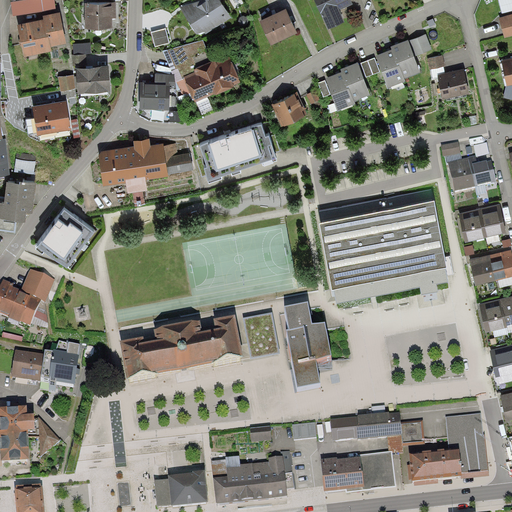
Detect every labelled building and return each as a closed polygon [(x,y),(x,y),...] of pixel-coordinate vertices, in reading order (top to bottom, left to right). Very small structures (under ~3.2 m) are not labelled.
[(30,0),(9,2),(10,16),(42,13),(40,0),(30,0)] [(202,0),(198,3),(181,9),(197,38),(232,18),(218,0),(202,0)] [(312,0),(327,32),(340,27),(335,15),(352,7),(349,0),(312,0)] [(511,0),(501,0),(504,11),(511,9),(511,0)] [(111,5),(84,4),(84,33),(110,33),(111,5)] [(286,11),(258,23),(269,48),(297,35),(286,11)] [(43,22),(49,48),(66,45),(59,13),(42,16),(43,22)] [(511,17),(500,21),(504,39),(511,37),(511,17)] [(43,22),(15,28),(22,60),(50,54),(49,48),(43,22)] [(165,30),(149,34),(153,50),(169,45),(165,30)] [(425,36),(409,42),(416,59),(432,53),(425,36)] [(201,42),(162,52),(176,80),(193,71),(189,62),(206,54),(201,42)] [(406,43),(390,49),(391,52),(403,82),(420,75),(406,43)] [(90,45),(75,46),(76,57),(83,56),(91,55),(90,45)] [(391,52),(375,59),(387,91),(404,85),(403,82),(391,52)] [(76,57),(70,57),(71,71),(76,71),(84,70),(83,56),(76,57)] [(442,56),(426,60),(429,73),(445,69),(442,56)] [(373,60),(359,65),(365,81),(379,75),(373,60)] [(195,78),(183,83),(192,105),(213,96),(214,98),(231,91),(230,89),(239,85),(231,67),(218,73),(214,64),(193,73),(195,78)] [(511,64),(502,67),(506,88),(511,86),(511,64)] [(340,76),(317,85),(323,101),(329,98),(332,105),(328,107),(331,116),(354,107),(353,104),(370,97),(357,65),(338,72),(340,76)] [(84,70),(76,71),(78,98),(109,96),(107,69),(84,70)] [(463,72),(435,78),(440,103),(468,97),(463,72)] [(71,76),(57,79),(60,94),(74,91),(71,76)] [(154,85),(139,85),(138,110),(167,111),(168,85),(173,86),(174,77),(154,76),(154,85)] [(315,93),(306,96),(311,108),(320,104),(315,93)] [(295,95),(272,105),(282,130),(306,120),(295,95)] [(64,102),(31,108),(33,120),(26,121),(30,142),(70,134),(64,102)] [(262,121),(201,142),(205,156),(211,172),(212,173),(272,153),(268,141),(272,140),(271,135),(269,131),(265,132),(262,121)] [(268,141),(272,153),(281,150),(276,133),(271,135),(272,140),(268,141)] [(137,148),(100,153),(103,180),(127,177),(128,184),(143,182),(143,178),(146,178),(146,173),(166,170),(162,144),(149,146),(148,138),(136,139),(137,148)] [(171,143),(162,144),(166,170),(192,167),(190,153),(173,155),(171,143)] [(479,158),(492,155),(490,144),(477,147),(479,158)] [(457,146),(443,148),(444,156),(458,155),(457,146)] [(36,158),(16,155),(14,171),(34,173),(36,158)] [(211,172),(205,156),(196,159),(202,175),(211,172)] [(474,161),(447,168),(454,199),(496,189),(490,166),(476,169),(474,161)] [(33,185),(7,183),(6,200),(0,199),(0,232),(13,234),(14,223),(22,224),(23,217),(30,218),(33,185)] [(146,184),(135,185),(136,202),(147,201),(146,184)] [(324,209),(320,209),(335,294),(337,302),(370,296),(376,295),(422,287),(423,290),(430,289),(437,288),(436,283),(447,281),(449,280),(448,273),(454,272),(451,254),(449,255),(445,255),(435,199),(433,199),(431,189),(386,197),(385,197),(324,209)] [(65,204),(37,241),(69,265),(97,229),(65,204)] [(480,217),(459,222),(464,243),(486,238),(487,242),(505,238),(499,210),(480,214),(480,217)] [(511,258),(511,253),(470,262),(475,287),(511,278),(511,258)] [(20,292),(2,285),(0,289),(0,315),(31,327),(34,319),(40,305),(42,306),(47,293),(51,283),(27,274),(20,292)] [(511,298),(484,304),(488,327),(511,322),(511,298)] [(308,308),(285,313),(289,336),(286,337),(293,370),(308,368),(317,366),(332,363),(331,362),(325,330),(325,329),(313,332),(308,308)] [(261,319),(246,321),(253,360),(268,357),(279,356),(272,317),(261,319)] [(142,345),(123,349),(130,385),(157,380),(157,377),(185,371),(214,366),(214,369),(242,363),(234,323),(216,326),(218,338),(201,341),(199,328),(182,331),(182,330),(177,331),(173,332),(173,333),(153,337),(156,349),(143,352),(142,345)] [(511,346),(489,351),(496,378),(511,374),(511,346)] [(46,356),(42,380),(52,382),(51,385),(73,388),(79,350),(59,347),(58,358),(46,356)] [(46,356),(17,352),(14,377),(42,380),(46,356)] [(308,368),(293,370),(297,394),(321,389),(317,366),(308,368)] [(339,373),(331,375),(332,384),(340,382),(339,373)] [(511,394),(499,398),(506,424),(511,422),(511,394)] [(373,415),(386,415),(385,407),(372,408),(373,414),(373,415)] [(26,412),(1,413),(2,439),(27,438),(26,421),(26,412)] [(400,415),(356,420),(357,420),(358,439),(359,440),(388,437),(402,436),(401,426),(400,415)] [(458,453),(460,475),(489,472),(485,437),(483,437),(481,416),(460,418),(460,421),(446,423),(448,441),(457,440),(458,453)] [(26,421),(27,438),(40,438),(39,420),(26,421)] [(60,441),(39,420),(40,438),(41,457),(60,441)] [(358,439),(357,420),(334,423),(336,441),(358,439)] [(315,424),(293,426),(294,440),(317,438),(315,424)] [(401,426),(402,436),(403,444),(423,442),(421,424),(401,426)] [(270,428),(251,429),(252,442),(271,441),(270,428)] [(402,436),(388,437),(389,453),(404,452),(403,444),(402,436)] [(27,438),(2,439),(3,463),(28,462),(27,438)] [(212,463),(217,506),(287,497),(286,491),(295,490),(292,473),(292,465),(291,458),(290,451),(281,452),(282,458),(283,463),(270,465),(239,468),(239,459),(212,463)] [(458,453),(410,458),(413,483),(461,478),(460,475),(458,453)] [(363,488),(393,485),(390,455),(359,459),(360,464),(363,488)] [(326,492),(363,488),(360,464),(345,465),(344,460),(336,460),(336,461),(322,463),(326,492)] [(173,510),(206,505),(202,475),(193,476),(193,477),(169,481),(169,483),(173,508),(173,510)] [(173,508),(169,483),(159,485),(155,485),(159,510),(173,508)] [(42,511),(41,487),(17,489),(18,511),(42,511)]
